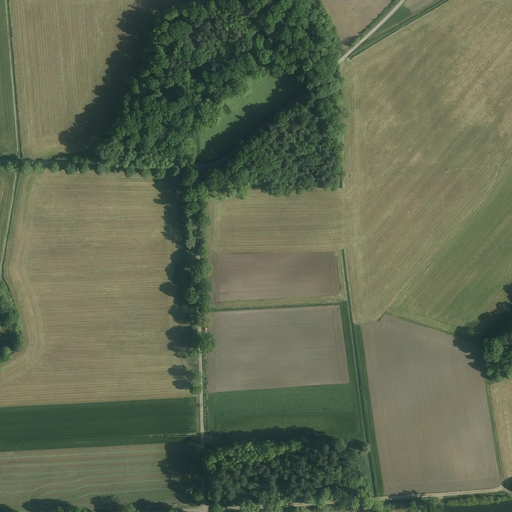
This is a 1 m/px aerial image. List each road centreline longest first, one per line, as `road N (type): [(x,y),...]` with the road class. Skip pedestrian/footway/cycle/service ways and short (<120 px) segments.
road 1 (track): [(207,509),(497,491),(482,347)]
road 2 (unclassified): [(196,167),(207,509)]
road 3 (unclassified): [(196,167),(245,143),(402,0)]
road 4 (unclassified): [(196,167),(0,160)]
